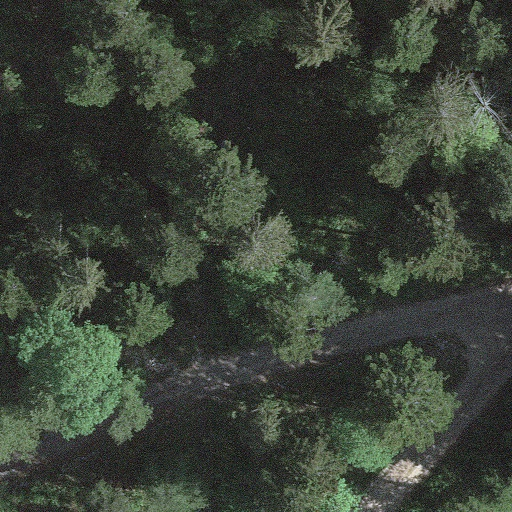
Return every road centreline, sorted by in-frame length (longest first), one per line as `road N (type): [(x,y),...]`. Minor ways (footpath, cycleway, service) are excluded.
road 1 (track): [(511,312),(420,312),(56,423),(0,458)]
road 2 (track): [(384,511),(511,365)]
